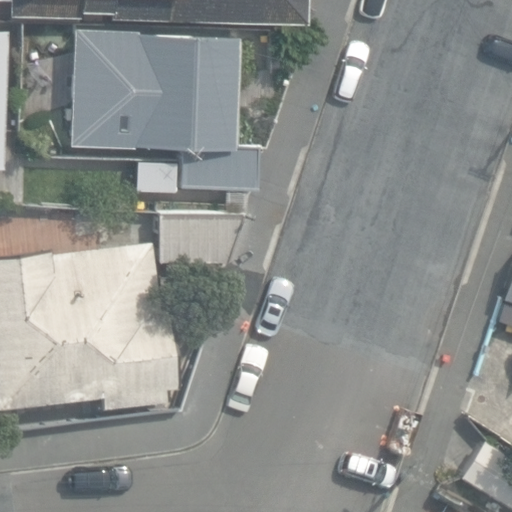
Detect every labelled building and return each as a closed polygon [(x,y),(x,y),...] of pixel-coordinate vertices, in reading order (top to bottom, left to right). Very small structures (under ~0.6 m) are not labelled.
[(6,0),(6,13),(301,23),(301,0),(6,0)] [(253,187),(254,143),(233,142),(236,34),(70,28),(66,143),(180,147),(178,184),(253,187)] [(172,179),(173,159),(141,157),(140,178),(172,179)] [(153,210),(153,260),(223,259),(239,209),(153,210)] [(0,405),(94,396),(95,407),(165,400),(164,386),(174,385),(167,313),(156,314),(149,241),(46,251),(46,246),(0,250),(0,405)] [(511,300),(511,254),(498,296),(511,300)] [(456,472),(511,508),(511,454),(481,434),(456,472)]
